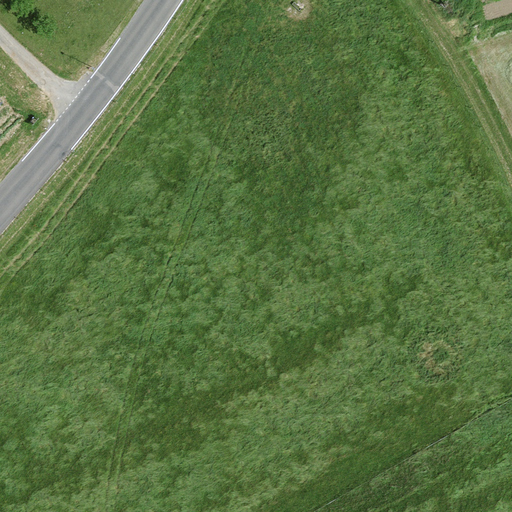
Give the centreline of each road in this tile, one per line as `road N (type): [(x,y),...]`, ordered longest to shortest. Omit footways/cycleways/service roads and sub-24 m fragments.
road 1 (tertiary): [(162,0),(0,212)]
road 2 (track): [(511,188),(484,123),(406,0)]
